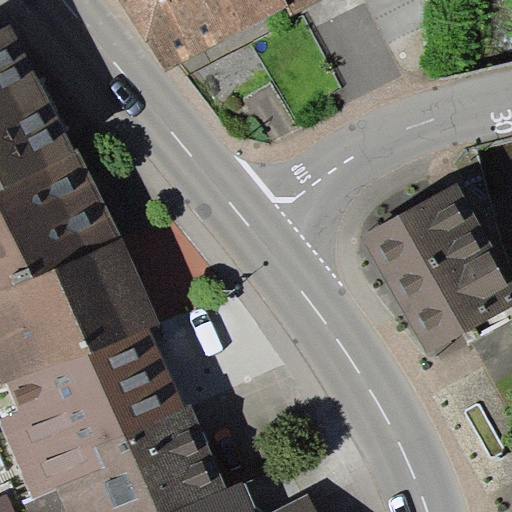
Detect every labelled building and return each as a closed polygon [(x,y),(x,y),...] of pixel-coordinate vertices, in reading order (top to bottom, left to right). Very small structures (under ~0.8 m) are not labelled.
[(119,0),(159,74),(289,4),(286,0),(119,0)] [(286,0),(289,4),(295,15),(321,0),(286,0)] [(0,188),(74,152),(11,24),(0,29),(0,188)] [(0,291),(120,235),(80,151),(74,152),(0,188),(0,291)] [(362,235),(427,352),(511,304),(511,280),(457,182),(362,235)] [(159,322),(120,235),(0,291),(0,379),(3,387),(9,385),(150,326),(159,322)] [(150,326),(9,385),(19,411),(0,418),(0,419),(32,498),(103,469),(94,447),(185,409),(150,326)] [(172,511),(228,488),(192,405),(185,409),(94,447),(103,469),(32,498),(24,503),(28,511),(172,511)] [(257,511),(243,480),(228,488),(172,511),(257,511)] [(0,511),(16,511),(7,492),(0,495),(0,511)] [(318,511),(309,492),(268,511),(318,511)]
